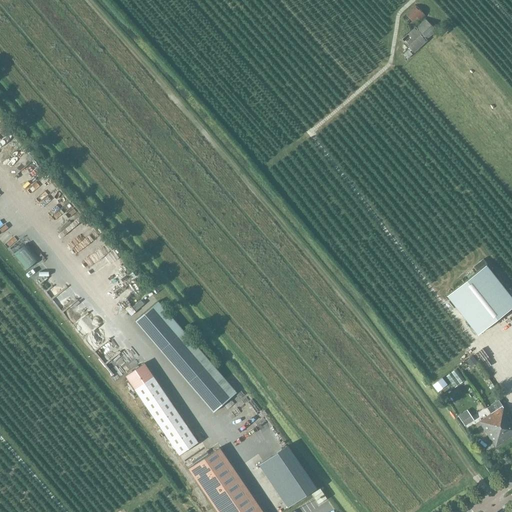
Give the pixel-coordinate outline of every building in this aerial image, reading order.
[(426,17),(416,6),(403,19),(413,29),(401,40),(409,48),(403,54),(408,59),(436,32),(424,19),(426,17)] [(12,129),(9,133),(16,140),(19,136),(12,129)] [(0,142),(0,150),(3,152),(9,142),(3,138),(0,142)] [(17,166),(23,159),(16,152),(9,159),(17,166)] [(72,235),(83,249),(94,240),(88,233),(98,226),(84,208),(82,209),(72,196),(63,203),(73,216),(61,225),(70,237),(72,235)] [(0,223),(0,240),(6,247),(16,237),(2,221),(0,223)] [(20,250),(28,262),(33,259),(25,247),(20,250)] [(105,258),(113,253),(111,249),(103,254),(105,258)] [(511,298),(486,266),(447,297),(477,336),(511,308),(511,298)] [(134,303),(138,306),(146,297),(141,294),(134,303)] [(138,315),(213,409),(237,389),(162,295),(138,315)] [(473,356),(466,361),(470,365),(470,366),(476,361),(473,356)] [(447,370),(455,382),(465,375),(457,363),(447,370)] [(126,377),(134,390),(179,456),(198,443),(153,377),(144,364),(126,377)] [(442,378),(433,386),(437,391),(446,384),(442,378)] [(248,397),(252,394),(246,383),(241,386),(248,397)] [(505,429),(511,437),(511,436),(511,419),(508,413),(507,414),(502,407),(498,401),(496,402),(497,405),(499,409),(491,414),(502,431),(505,429)] [(467,410),(458,416),(462,422),(471,416),(467,410)] [(236,415),(243,425),(248,422),(241,412),(236,415)] [(496,447),(511,437),(505,429),(502,431),(491,414),(479,422),(496,447)] [(288,508),(316,489),(287,446),(259,465),(288,508)] [(262,511),(219,448),(188,469),(217,511),(262,511)]
